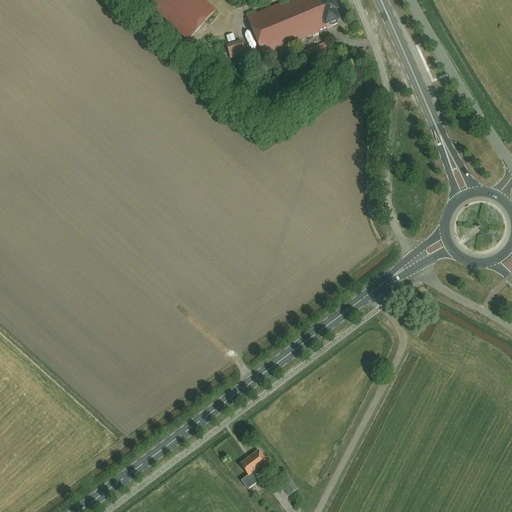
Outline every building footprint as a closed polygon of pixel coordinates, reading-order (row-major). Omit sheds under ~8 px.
[(143,0),(187,40),(215,10),(203,0),(143,0)] [(337,22),(340,21),(336,10),(337,10),(333,0),(290,0),(247,19),(264,57),(320,33),(319,31),(327,27),(326,25),(329,24),(334,26),(337,24),(337,22)] [(226,46),(230,59),(246,54),(243,42),(226,46)] [(327,43),(306,50),(310,61),(331,53),(327,43)] [(248,477),(267,464),(258,452),(239,466),(248,477)] [(284,487),(292,496),(300,488),(292,479),(284,487)]
